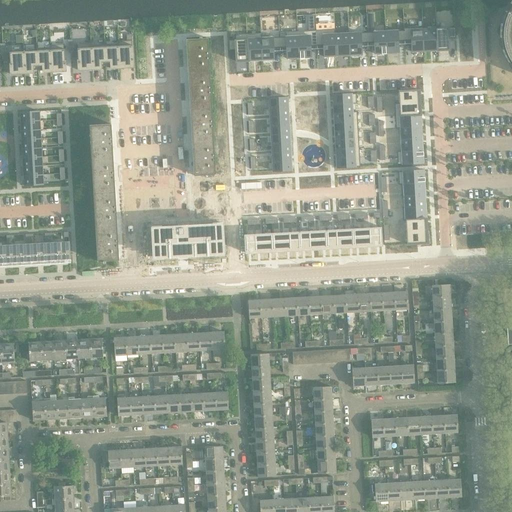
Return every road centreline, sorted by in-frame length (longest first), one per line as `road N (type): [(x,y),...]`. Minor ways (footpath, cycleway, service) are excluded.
road 1 (tertiary): [(133,284),(447,266)]
road 2 (residential): [(355,511),(353,408),(479,396)]
road 3 (residential): [(228,82),(435,72)]
road 4 (residential): [(447,266),(435,72)]
road 5 (residential): [(129,217),(182,214),(175,90)]
road 6 (residential): [(0,507),(27,500),(25,440),(90,436)]
road 7 (residential): [(90,436),(223,428),(235,440)]
road 8 (tertiary): [(0,291),(133,284)]
road 9 (residential): [(479,396),(471,264)]
road 10 (residential): [(129,217),(122,93)]
road 11 (residential): [(0,99),(122,93)]
